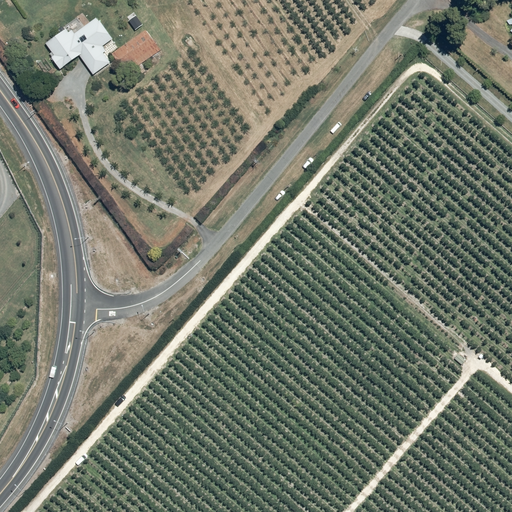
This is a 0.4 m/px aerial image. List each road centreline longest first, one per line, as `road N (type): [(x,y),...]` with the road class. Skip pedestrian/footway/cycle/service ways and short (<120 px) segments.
road 1 (unclassified): [(416,0),(191,269),(139,304),(79,309)]
road 2 (tertiary): [(10,105),(58,177),(74,231),(79,309)]
road 3 (tertiary): [(67,308),(52,190),(10,105)]
road 4 (tertiary): [(79,309),(50,433),(0,499)]
road 5 (tertiary): [(0,488),(50,399),(67,308)]
